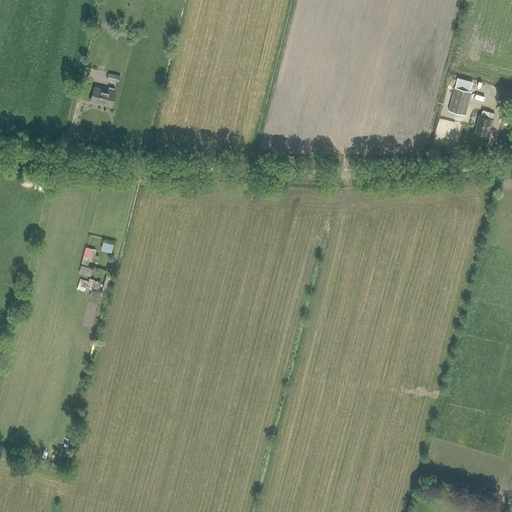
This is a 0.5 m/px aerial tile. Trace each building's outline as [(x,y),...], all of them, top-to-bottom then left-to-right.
[(107,79),(119,82),(120,75),(108,72),(107,79)] [(471,92),(473,82),(458,78),(455,88),(454,87),(448,111),(465,115),(471,92)] [(112,107),(115,92),(94,87),(90,102),(112,107)] [(511,95),(505,93),(505,91),(494,88),(493,92),(486,90),(484,96),(497,99),(511,103),(511,95)] [(489,119),(491,112),(482,110),(481,117),(479,116),(475,133),(486,135),(488,126),(491,127),(492,120),(489,119)] [(34,188),(48,190),(49,182),(36,179),(34,188)] [(102,248),(112,251),(114,244),(103,241),(102,248)] [(86,247),(81,263),(88,265),(89,261),(92,262),(93,261),(98,262),(100,256),(95,255),(96,250),(86,247)] [(91,276),(93,268),(81,265),(79,273),(91,276)] [(90,278),(87,288),(92,290),(97,291),(100,282),(94,281),(95,280),(90,278)] [(87,282),(80,279),(76,289),(84,292),(87,282)] [(92,290),(90,296),(98,299),(100,292),(97,291),(92,290)]
